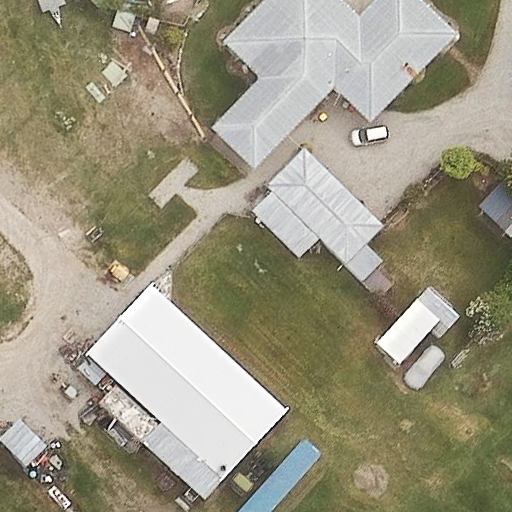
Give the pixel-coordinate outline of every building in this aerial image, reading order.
[(250,85),(202,133),(250,180),(331,98),(357,124),(444,37),(406,0),(366,0),(359,8),(350,0),(254,0),(210,46),(250,85)] [(262,185),(359,283),(382,261),(368,247),(387,229),(304,144),(262,185)] [(0,336),(43,303),(26,282),(0,303),(0,336)] [(147,296),(88,362),(224,484),(283,418),(147,296)] [(48,445),(22,418),(0,440),(0,444),(24,469),(48,445)]
